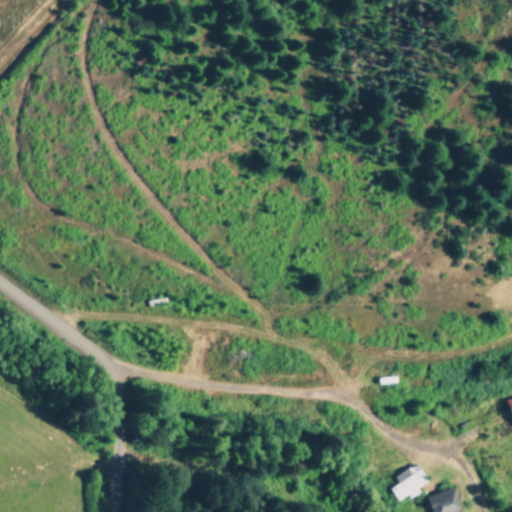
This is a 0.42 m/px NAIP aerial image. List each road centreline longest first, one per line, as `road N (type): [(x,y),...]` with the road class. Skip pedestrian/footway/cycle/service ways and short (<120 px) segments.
road 1 (track): [(112,367),(207,385),(349,395),(406,444),(454,452),(486,511)]
road 2 (track): [(119,446),(262,481),(337,511)]
road 3 (residential): [(112,367),(0,283)]
